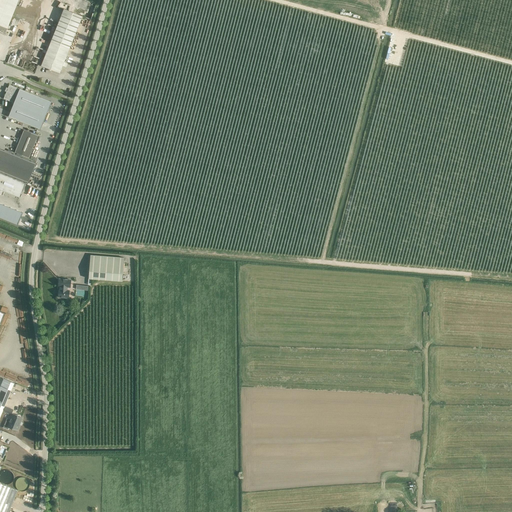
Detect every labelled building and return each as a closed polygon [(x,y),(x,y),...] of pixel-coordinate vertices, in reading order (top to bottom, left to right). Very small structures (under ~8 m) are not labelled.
[(18,0),(0,0),(0,30),(5,33),(18,0)] [(64,9),(41,66),(60,73),(69,49),(82,16),(64,9)] [(9,84),(4,99),(12,102),(12,103),(12,104),(13,104),(8,116),(40,129),(52,102),(9,84)] [(38,135),(24,130),(15,152),(29,158),(38,135)] [(0,148),(0,170),(28,182),(36,163),(0,148)] [(0,189),(19,197),(25,183),(0,172),(0,189)] [(7,205),(2,217),(9,219),(14,208),(7,205)] [(14,208),(9,219),(16,222),(21,211),(14,208)] [(21,211),(16,222),(23,225),(27,214),(21,211)] [(90,255),(89,278),(122,281),(124,258),(90,255)] [(59,289),(58,297),(69,298),(69,290),(67,290),(67,287),(70,287),(71,280),(59,279),(58,286),(59,287),(59,289)] [(0,417),(14,383),(3,379),(0,386),(0,417)] [(24,390),(23,393),(25,394),(24,396),(31,398),(32,393),(24,390)] [(5,406),(3,412),(11,415),(14,409),(5,406)] [(13,414),(8,427),(17,430),(22,417),(13,414)] [(0,511),(8,511),(17,491),(7,486),(0,483),(0,470),(1,467),(0,465),(0,511)]
